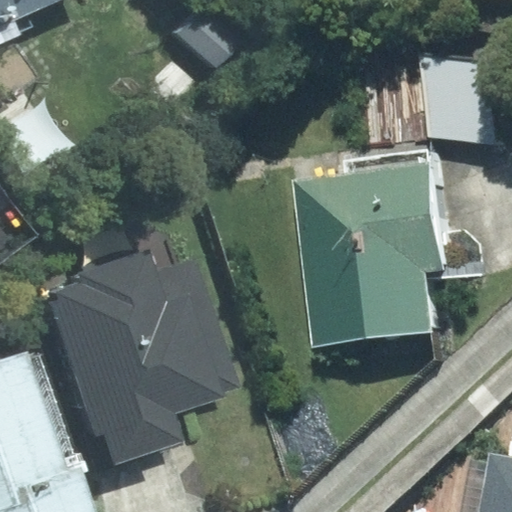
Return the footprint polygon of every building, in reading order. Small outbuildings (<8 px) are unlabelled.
[(0,0),(0,36),(7,33),(0,17),(38,0),(0,0)] [(501,61),(429,50),(439,144),(510,151),(501,61)] [(470,167),(314,180),(329,353),(460,342),(454,279),(480,277),(470,167)] [(90,247),(21,270),(86,469),(177,440),(167,410),(239,386),(195,252),(150,267),(140,239),(92,254),(90,247)] [(16,345),(0,350),(0,511),(90,511),(69,448),(53,453),(16,345)]
